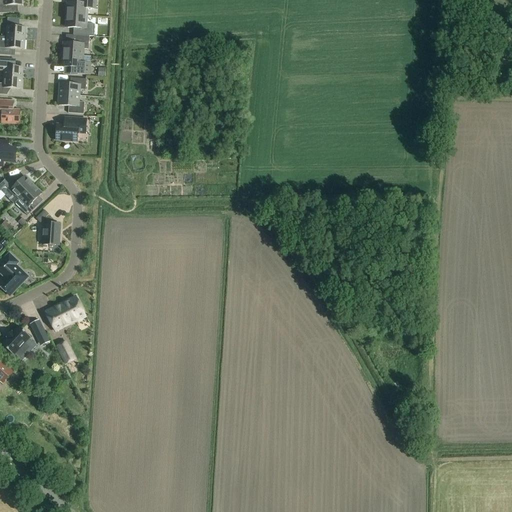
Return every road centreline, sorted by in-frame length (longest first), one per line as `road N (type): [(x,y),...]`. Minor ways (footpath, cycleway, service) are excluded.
road 1 (track): [(434,465),(455,0)]
road 2 (residential): [(47,0),(39,146),(75,195),(74,255),(68,274),(0,311)]
